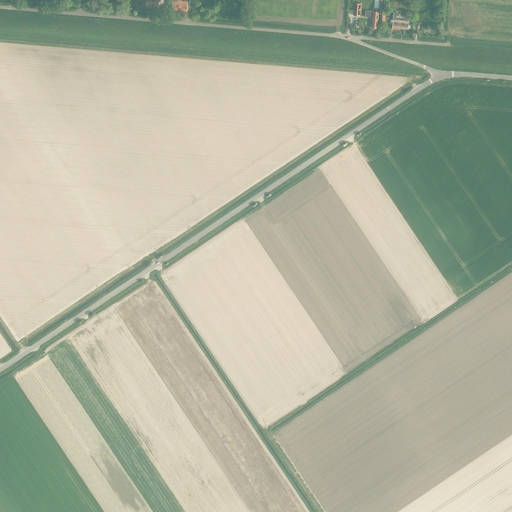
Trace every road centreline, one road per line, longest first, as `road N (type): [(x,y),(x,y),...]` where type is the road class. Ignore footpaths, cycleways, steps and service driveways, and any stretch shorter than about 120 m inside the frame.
road 1 (unclassified): [(0,369),(440,75)]
road 2 (unclassified): [(351,36),(0,5)]
